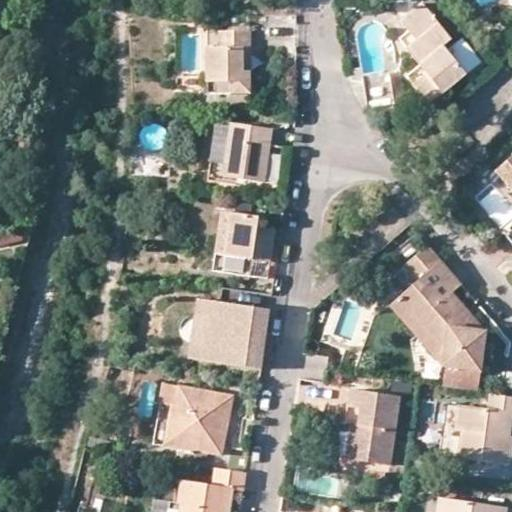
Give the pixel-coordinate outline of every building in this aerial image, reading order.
[(403,22),(412,33),(418,41),(410,48),(423,64),(409,77),(431,104),(468,75),(446,45),(454,39),(425,4),(403,22)] [(208,48),(210,81),(232,81),(232,93),(253,93),(253,71),(246,71),(246,48),(252,47),(252,31),(222,32),(222,48),(208,48)] [(402,39),(410,48),(418,41),(412,33),(402,39)] [(392,76),(366,80),(370,107),(396,102),(392,76)] [(210,93),(232,93),(232,81),(210,81),(210,93)] [(233,123),(232,126),(226,176),(240,178),(266,182),(274,128),(233,123)] [(239,184),(240,178),(226,176),(232,126),(219,124),(211,180),(239,184)] [(511,158),(498,171),(511,189),(511,158)] [(215,271),(225,273),(233,213),(224,212),(215,271)] [(262,216),(233,213),(225,273),(252,276),(255,260),(272,262),(278,230),(260,227),(262,216)] [(482,372),(488,331),(479,329),(452,295),(456,292),(464,285),(429,245),(407,264),(421,280),(392,306),(445,367),(447,367),(480,372),(482,372)] [(488,331),(456,292),(452,295),(479,329),(488,331)] [(272,310),(202,299),(193,356),(264,367),(270,327),(272,310)] [(480,372),(447,367),(444,385),(478,390),(480,372)] [(182,386),(166,384),(163,401),(174,403),(178,403),(182,386)] [(234,395),(182,386),(178,403),(174,403),(168,446),(224,455),(234,395)] [(402,396),(353,390),(349,421),(356,422),(351,458),(392,464),(402,396)] [(490,409),(461,405),(454,458),(511,466),(511,465),(511,435),(506,435),(509,414),(511,414),(511,396),(503,395),(492,393),(490,409)] [(168,446),(174,403),(163,401),(156,444),(168,446)] [(444,457),(454,458),(461,405),(452,404),(444,457)] [(225,511),(226,505),(234,505),(237,489),(246,490),(249,474),(218,469),(216,486),(184,482),(180,504),(173,502),(171,511),(225,511)] [(508,511),(509,508),(442,498),(439,511),(508,511)] [(155,502),(153,511),(168,511),(169,504),(155,502)]
